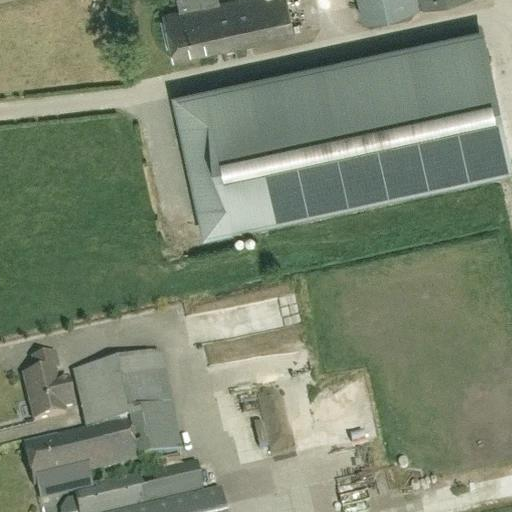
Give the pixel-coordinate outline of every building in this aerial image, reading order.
[(175,0),(178,10),(162,14),(172,61),(292,35),(284,0),(175,0)] [(358,0),(363,19),(421,6),(446,0),(358,0)] [(505,163),(477,37),(180,100),(208,227),(505,163)] [(257,313),(195,316),(196,342),(259,339),(257,313)] [(32,487),(83,475),(181,451),(158,354),(74,374),(87,430),(23,445),(32,487)] [(55,355),(31,360),(34,374),(24,377),(30,403),(32,402),(36,421),(63,415),(62,410),(72,408),(66,381),(57,383),(54,368),(57,367),(55,355)] [(372,444),(364,446),(373,471),(380,469),(372,444)] [(301,487),(366,473),(361,450),(296,464),(301,487)] [(195,464),(87,490),(72,494),(76,511),(134,511),(203,496),(195,464)] [(203,496),(134,511),(224,511),(220,492),(203,496)]
